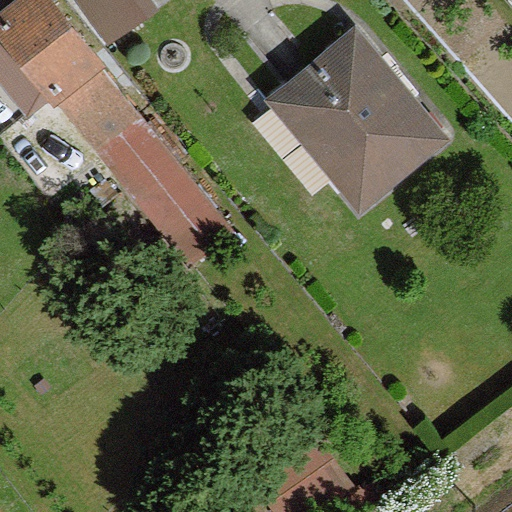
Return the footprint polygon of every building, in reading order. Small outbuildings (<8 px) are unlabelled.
[(98,55),(57,0),(26,0),(0,20),(0,56),(35,103),(60,84),(98,55)] [(143,5),(140,0),(86,0),(108,30),(143,5)] [(355,32),(274,100),(359,203),(441,136),(355,32)] [(98,55),(60,84),(104,143),(141,113),(98,55)] [(141,113),(104,143),(194,262),(231,232),(141,113)] [(304,417),(245,457),(282,511),(364,511),(385,498),(372,479),(354,491),(304,417)] [(8,511),(0,501),(0,511),(8,511)]
